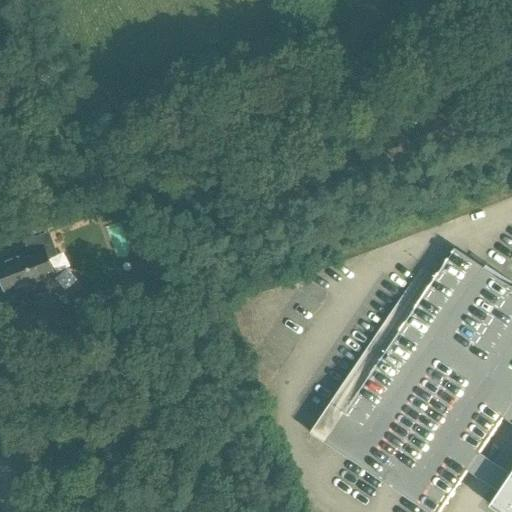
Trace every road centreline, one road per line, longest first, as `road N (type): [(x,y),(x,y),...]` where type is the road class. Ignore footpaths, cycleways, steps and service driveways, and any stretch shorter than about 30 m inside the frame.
road 1 (unknown): [(363,445),(334,421),(335,413),(441,249)]
road 2 (unknown): [(363,445),(418,477),(511,342)]
road 3 (unknown): [(363,445),(479,279)]
